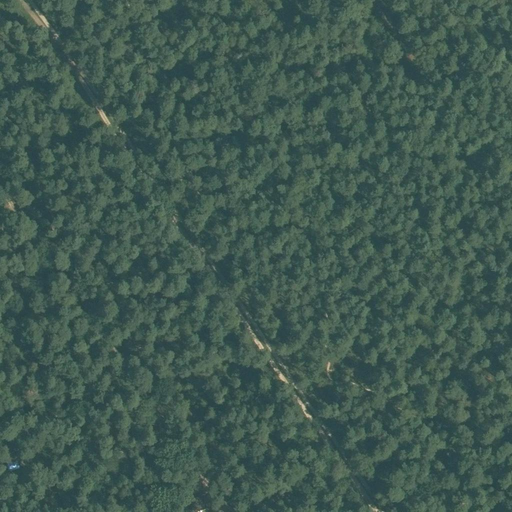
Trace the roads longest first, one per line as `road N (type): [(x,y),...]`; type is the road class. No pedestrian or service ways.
road 1 (track): [(374,511),(23,0)]
road 2 (track): [(0,173),(223,511)]
road 3 (track): [(417,68),(187,243)]
road 4 (track): [(373,0),(417,68),(504,0)]
road 5 (track): [(0,436),(126,364)]
road 6 (track): [(511,431),(446,467),(405,511)]
